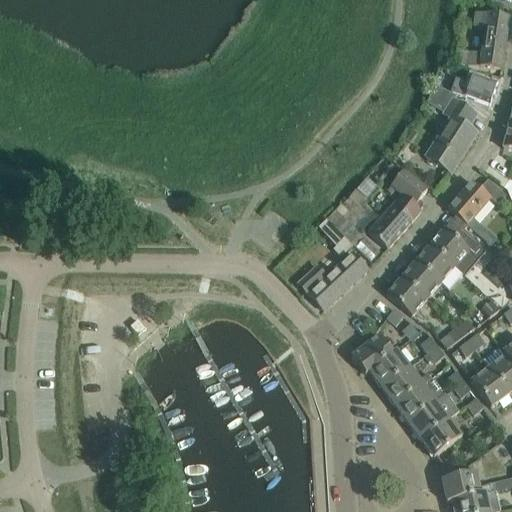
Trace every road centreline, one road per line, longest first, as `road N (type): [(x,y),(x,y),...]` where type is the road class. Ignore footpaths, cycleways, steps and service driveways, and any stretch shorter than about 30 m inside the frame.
road 1 (residential): [(315,341),(482,154),(511,62)]
road 2 (residential): [(315,341),(285,297),(240,267),(36,262)]
road 3 (residential): [(116,316),(115,387),(124,415),(114,452),(93,469),(33,485)]
road 4 (residential): [(33,485),(24,391),(36,262)]
road 5 (residential): [(345,511),(340,421),(315,341)]
